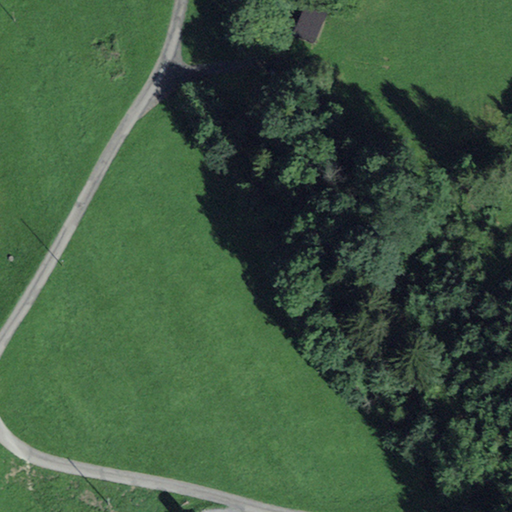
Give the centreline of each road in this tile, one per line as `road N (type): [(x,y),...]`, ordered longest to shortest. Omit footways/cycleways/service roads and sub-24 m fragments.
road 1 (residential): [(181,0),(157,74),(0,343)]
road 2 (residential): [(0,430),(44,459),(279,511)]
